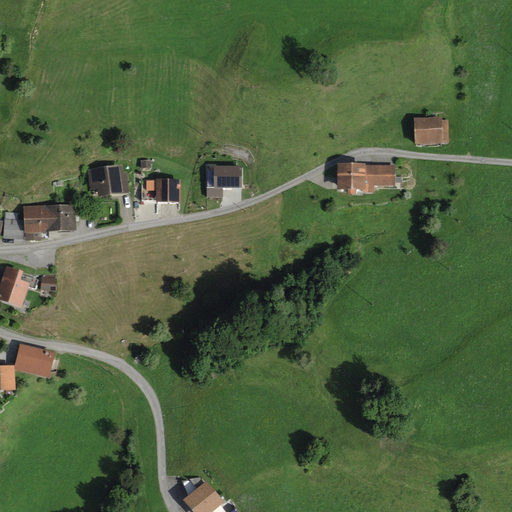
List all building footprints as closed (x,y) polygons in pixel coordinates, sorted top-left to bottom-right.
[(443,117),(414,118),(415,145),(443,145),(443,143),(449,143),(448,120),(443,120),(443,117)] [(366,164),(337,164),(337,169),(331,169),(331,177),(337,177),(337,191),(347,191),(347,195),(355,195),(355,191),(363,191),(365,194),(375,194),(375,187),(396,187),(396,165),(366,165),(366,164)] [(242,165),(214,166),(214,187),(206,187),(206,198),(223,198),(223,187),(242,187),(242,165)] [(122,166),(87,171),(90,191),(97,190),(98,199),(129,194),(126,173),(123,173),(122,166)] [(181,181),(157,181),(157,204),(181,204),(181,181)] [(76,205),(24,207),(24,220),(5,220),(3,240),(24,241),(24,234),(25,234),(26,242),(42,241),(42,233),(77,232),(76,205)] [(24,272),(7,266),(0,284),(0,301),(22,309),(29,288),(35,290),(38,281),(23,275),(24,272)] [(56,354),(21,345),(15,370),(49,379),(56,354)] [(14,366),(0,366),(0,391),(15,391),(14,366)] [(212,511),(225,503),(206,482),(205,483),(200,478),(183,482),(189,497),(184,501),(192,511),(212,511)]
